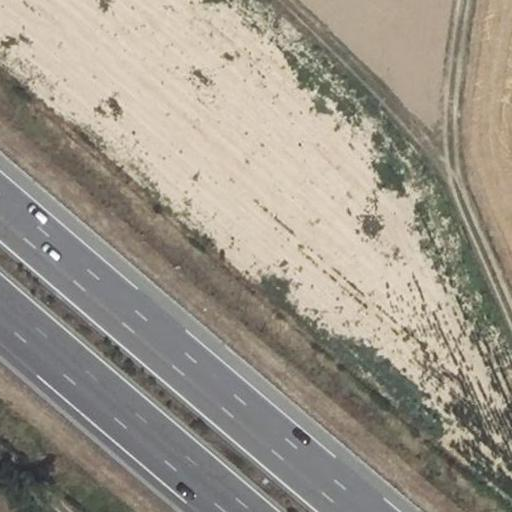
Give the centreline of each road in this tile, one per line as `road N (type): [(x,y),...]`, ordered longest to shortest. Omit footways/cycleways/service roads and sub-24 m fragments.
road 1 (motorway): [(359,511),(0,203)]
road 2 (motorway): [(0,306),(238,511)]
road 3 (track): [(450,178),(350,58),(283,0)]
road 4 (track): [(450,178),(462,0)]
road 5 (track): [(450,178),(511,312)]
